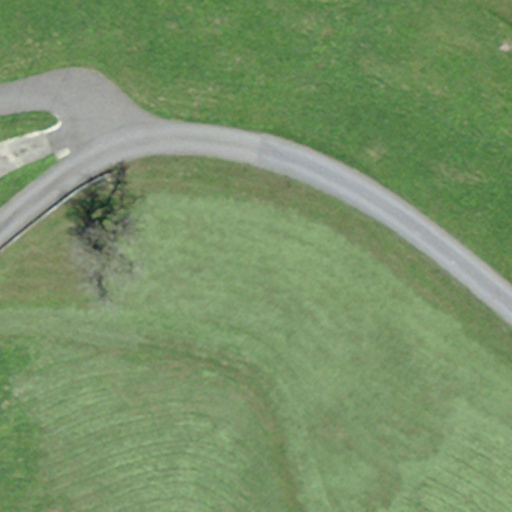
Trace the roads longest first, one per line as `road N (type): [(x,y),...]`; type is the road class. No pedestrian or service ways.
road 1 (track): [(0,322),(32,319),(232,357),(265,375)]
road 2 (track): [(165,144),(132,120),(54,91),(0,95)]
